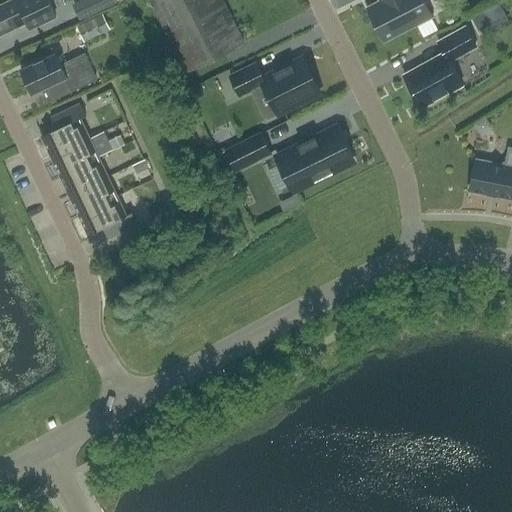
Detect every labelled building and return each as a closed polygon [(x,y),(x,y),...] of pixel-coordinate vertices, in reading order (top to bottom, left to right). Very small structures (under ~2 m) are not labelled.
[(0,35),(27,23),(30,30),(36,27),(56,17),(48,0),(12,0),(0,6),(0,35)] [(80,20),(117,3),(115,0),(81,0),(72,4),(80,20)] [(222,0),(150,0),(187,72),(245,43),(222,0)] [(383,0),(386,4),(370,11),(384,42),(434,19),(424,0),(383,0)] [(100,15),(76,27),(83,42),(108,30),(100,15)] [(446,54),(404,77),(414,94),(413,96),(417,103),(419,104),(421,107),(424,105),(426,106),(433,102),(434,99),(463,83),(450,61),(477,46),(467,28),(439,43),(446,54)] [(32,94),(56,83),(62,96),(97,79),(85,54),(61,65),(56,54),(21,70),(32,94)] [(266,84),(255,88),(258,95),(269,90),(280,113),(319,94),(302,59),(263,78),(266,84)] [(256,64),(230,76),(240,96),(255,88),(266,84),(263,78),(256,64)] [(81,104),(75,107),(80,118),(81,119),(86,116),(81,104)] [(75,107),(69,109),(74,121),(80,118),(75,107)] [(69,109),(63,112),(68,123),(74,121),(69,109)] [(63,112),(57,115),(62,126),(68,123),(63,112)] [(57,115),(51,118),(56,129),(62,126),(57,115)] [(56,129),(42,136),(61,175),(99,157),(81,119),(80,118),(74,121),(68,123),(62,126),(56,129)] [(336,128),(278,156),(295,191),(353,162),(336,128)] [(262,140),(228,157),(237,176),(271,159),(262,140)] [(507,161),(502,165),(476,159),(470,191),(511,199),(511,148),(510,148),(507,161)] [(99,157),(61,175),(79,215),(117,196),(99,157)] [(117,196),(79,215),(89,235),(103,228),(109,225),(115,222),(121,219),(127,217),(126,216),(117,196)] [(132,213),(126,216),(127,217),(132,228),(138,225),(132,213)] [(127,217),(121,219),(126,231),(132,228),(127,217)] [(121,219),(115,222),(120,233),(126,231),(121,219)] [(115,222),(109,225),(114,236),(120,233),(115,222)] [(109,225),(103,228),(108,239),(114,236),(109,225)] [(128,279),(139,273),(136,265),(124,271),(128,279)]
